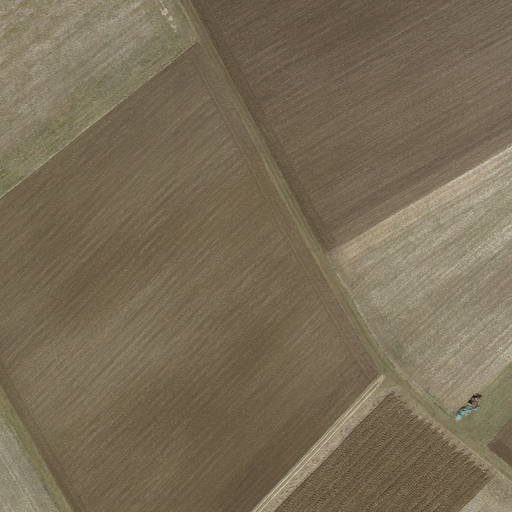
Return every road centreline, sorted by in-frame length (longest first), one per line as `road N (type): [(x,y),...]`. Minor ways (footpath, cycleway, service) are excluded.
road 1 (track): [(385,381),(180,0)]
road 2 (track): [(260,511),(385,381)]
road 3 (track): [(511,465),(385,381)]
